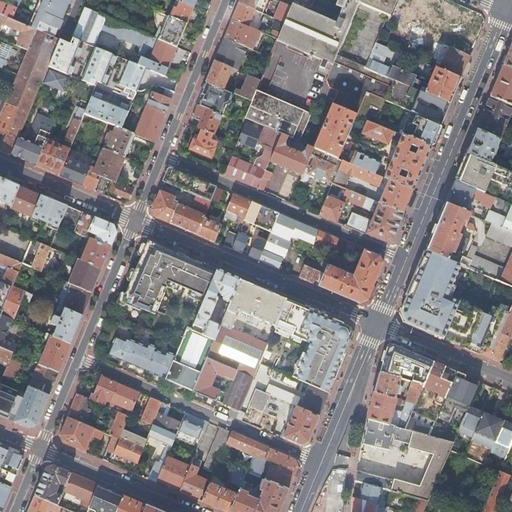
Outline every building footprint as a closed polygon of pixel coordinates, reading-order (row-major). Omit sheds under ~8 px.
[(0,1),(0,14),(13,20),(21,0),(10,0),(9,5),(0,1)] [(41,0),(29,27),(37,30),(54,37),(57,29),(59,29),(63,20),(61,20),(68,4),(70,5),(71,0),(41,0)] [(257,12),(284,23),(291,7),(275,0),(239,0),(239,3),(257,12)] [(338,92),(333,105),(356,115),(360,117),(364,119),(370,105),(381,110),(385,100),(386,101),(394,79),(365,67),(337,55),(360,0),(339,0),(337,6),(343,9),(336,24),(291,5),(291,7),(284,23),(277,39),(276,41),(310,55),(309,58),(312,59),(313,57),(321,61),(319,67),(325,69),(325,68),(331,70),(329,75),(327,79),(330,88),(338,92)] [(360,0),(337,55),(365,67),(369,58),(376,43),(380,33),(386,20),(389,21),(391,16),(398,0),(360,0)] [(191,16),(194,8),(177,1),(170,17),(187,24),(188,22),(191,16)] [(256,15),(257,12),(239,3),(233,17),(232,20),(248,27),(254,14),(256,15)] [(148,35),(125,25),(99,14),(85,8),(80,20),(75,32),(72,38),(92,47),(100,29),(143,47),(148,35)] [(159,28),(160,27),(164,28),(169,17),(155,11),(154,20),(158,27),(159,28)] [(23,33),(18,46),(21,47),(28,51),(37,30),(29,27),(13,20),(0,14),(0,28),(3,30),(5,25),(23,33)] [(183,35),(187,24),(170,17),(169,17),(164,28),(160,27),(159,28),(155,38),(177,47),(191,53),(194,46),(181,40),(183,35)] [(247,48),(269,58),(276,41),(277,39),(248,27),(232,20),(228,29),(224,38),(247,48)] [(393,23),(389,21),(386,20),(380,33),(388,36),(393,23)] [(18,75),(8,99),(0,118),(0,129),(3,131),(19,138),(40,87),(42,83),(49,67),(60,40),(54,37),(37,30),(28,51),(24,60),(18,75)] [(172,59),(177,47),(155,38),(148,35),(143,47),(139,56),(142,58),(139,65),(165,77),(172,59)] [(92,47),(72,38),(70,44),(60,40),(49,67),(74,77),(97,86),(134,101),(146,106),(166,114),(177,88),(179,82),(165,77),(139,65),(92,47)] [(238,71),(247,48),(224,38),(220,49),(215,61),(236,70),(238,71)] [(389,48),(376,43),(369,58),(365,67),(394,79),(450,103),(459,82),(460,79),(437,69),(436,68),(431,80),(429,79),(428,82),(430,83),(429,86),(415,80),(416,76),(392,66),(392,67),(382,63),(389,48)] [(511,44),(511,48),(503,66),(511,69),(511,44)] [(439,45),(434,56),(444,60),(448,48),(439,45)] [(9,51),(0,47),(0,58),(5,61),(9,51)] [(232,78),(236,70),(215,61),(213,64),(206,82),(224,89),(229,77),(232,78)] [(511,106),(511,69),(503,66),(501,72),(490,97),(511,106)] [(74,77),(49,67),(42,83),(67,93),(74,77)] [(317,70),(329,75),(331,70),(325,68),(325,69),(319,67),(317,70)] [(238,95),(251,101),(256,90),(260,80),(250,76),(243,93),(237,90),(235,94),(238,95)] [(450,103),(394,79),(386,101),(441,124),(449,107),(450,103)] [(203,98),(199,106),(220,115),(225,105),(229,103),(233,93),(224,89),(206,82),(201,94),(205,95),(205,97),(204,98),(203,97),(203,98)] [(122,129),(134,101),(97,86),(85,113),(85,114),(108,124),(117,127),(122,129)] [(288,136),(301,142),(312,115),(286,103),(284,106),(280,104),(281,101),(256,90),(251,101),(244,117),(248,119),(254,122),(260,124),(281,134),(288,136)] [(488,102),(477,130),(500,140),(511,110),(511,106),(490,97),(488,102)] [(333,105),(315,148),(338,158),(343,147),(352,126),(356,115),(333,105)] [(159,130),(166,114),(146,106),(134,134),(154,142),(159,130)] [(213,134),(214,135),(222,116),(220,115),(199,106),(195,115),(202,118),(201,120),(198,128),(202,130),(213,134)] [(63,146),(70,149),(85,114),(85,113),(75,108),(68,126),(71,127),(63,146)] [(26,141),(44,148),(47,139),(55,121),(38,114),(26,141)] [(400,130),(399,134),(432,148),(440,127),(410,114),(403,131),(400,130)] [(269,162),(281,134),(260,124),(258,130),(251,128),(254,122),(248,119),(245,125),(238,142),(255,149),(258,143),(262,145),(265,150),(263,153),(258,155),(253,166),(232,157),(224,174),(250,185),(256,188),(258,189),(266,170),(269,162)] [(378,120),(376,124),(395,133),(397,128),(378,120)] [(370,121),(368,121),(363,133),(388,144),(390,139),(399,143),(385,178),(414,191),(425,164),(432,148),(399,134),(398,133),(398,134),(395,133),(376,124),(375,124),(370,121)] [(130,145),(132,141),(134,134),(122,129),(117,127),(113,136),(109,134),(106,141),(107,141),(110,142),(107,150),(125,158),(130,145)] [(210,141),(213,134),(202,130),(198,141),(194,139),(190,149),(203,154),(212,158),(216,148),(215,148),(216,144),(210,141)] [(511,160),(511,145),(506,143),(500,140),(477,130),(472,141),(467,153),(491,164),(494,157),(498,146),(506,150),(503,156),(511,160)] [(0,151),(11,156),(19,139),(7,134),(1,148),(0,147),(0,151)] [(134,134),(132,141),(151,148),(154,142),(134,134)] [(281,134),(269,162),(286,169),(303,176),(314,148),(308,145),(305,151),(302,154),(299,153),(290,149),(286,147),(285,143),(288,136),(281,134)] [(44,148),(26,141),(19,138),(19,139),(11,156),(14,157),(36,166),(44,148)] [(70,149),(63,146),(47,139),(44,148),(36,166),(55,174),(59,176),(67,157),(70,149)] [(103,149),(98,147),(93,160),(99,163),(95,173),(99,174),(99,175),(103,177),(115,181),(122,165),(124,161),(126,161),(127,159),(125,158),(107,150),(103,149)] [(315,148),(314,148),(303,176),(301,180),(305,182),(308,181),(311,174),(319,178),(328,182),(329,185),(331,186),(333,183),(342,160),(338,158),(315,148)] [(350,163),(376,174),(380,162),(355,152),(350,163)] [(461,167),(455,181),(484,193),(490,179),(507,187),(511,175),(511,172),(508,171),(497,166),(491,164),(467,153),(461,167)] [(90,166),(67,157),(59,176),(78,184),(82,186),(90,166)] [(500,160),(494,157),(491,164),(497,166),(500,160)] [(99,163),(93,160),(90,166),(82,186),(91,190),(94,191),(99,180),(97,179),(99,175),(99,174),(95,173),(99,163)] [(407,208),(414,191),(385,178),(376,174),(350,163),(342,160),(333,183),(344,188),(350,174),(378,187),(381,181),(388,184),(385,189),(380,203),(404,214),(407,208)] [(497,166),(508,171),(510,164),(500,160),(497,166)] [(193,210),(179,204),(171,223),(189,231),(197,235),(204,218),(210,202),(216,187),(175,170),(170,171),(165,182),(198,196),(193,210)] [(272,174),(266,170),(258,189),(263,191),(268,180),(269,181),(272,174)] [(0,202),(11,207),(20,187),(2,179),(0,178),(0,202)] [(97,192),(103,195),(108,182),(102,179),(97,192)] [(130,199),(134,190),(115,181),(111,191),(121,196),(130,199)] [(381,181),(378,187),(385,189),(388,184),(381,181)] [(492,205),(495,198),(484,193),(455,181),(451,191),(446,204),(471,214),(473,215),(474,211),(468,209),(470,205),(471,206),(472,206),(473,205),(473,204),(472,203),(471,202),(472,198),(484,203),(483,205),(491,208),(492,205)] [(35,193),(20,187),(11,207),(11,209),(26,215),(25,219),(26,219),(25,221),(29,223),(30,220),(35,209),(41,195),(35,193)] [(221,189),(216,187),(210,202),(215,204),(221,189)] [(398,229),(404,214),(380,203),(346,189),(342,198),(347,199),(346,201),(375,213),(371,221),(352,213),(346,227),(386,243),(393,240),(398,229)] [(171,223),(179,204),(180,201),(176,200),(175,202),(173,202),(174,198),(161,192),(153,210),(157,218),(168,222),(171,223)] [(45,197),(41,195),(35,209),(30,220),(57,231),(59,227),(62,220),(68,207),(62,205),(45,197)] [(243,199),(234,195),(227,212),(238,216),(235,223),(241,225),(243,221),(244,219),(251,202),(243,199)] [(344,204),(327,197),(320,215),(328,219),(336,222),(344,204)] [(503,210),(506,203),(495,198),(492,205),(503,210)] [(265,208),(251,202),(244,219),(243,221),(271,233),(279,214),(265,208)] [(426,251),(449,261),(449,258),(448,258),(451,252),(454,254),(456,249),(464,252),(469,240),(458,235),(463,223),(466,225),(471,214),(446,204),(435,228),(426,251)] [(511,205),(506,218),(489,210),(485,220),(491,223),(511,231),(511,205)] [(59,227),(73,232),(81,212),(68,207),(62,220),(59,227)] [(94,218),(81,212),(73,232),(86,238),(94,218)] [(235,223),(238,216),(227,212),(224,218),(235,223)] [(294,221),(279,214),(271,233),(266,243),(259,261),(279,269),(293,237),(316,246),(317,243),(334,250),(338,239),(294,221)] [(113,226),(94,218),(86,238),(90,239),(110,248),(112,244),(117,233),(113,226)] [(204,218),(197,235),(210,240),(214,242),(221,225),(212,221),(204,218)] [(511,231),(491,223),(486,235),(511,246),(511,255),(506,270),(474,256),(477,248),(472,246),(466,258),(463,256),(459,265),(460,266),(473,270),(496,280),(511,286),(511,231)] [(477,232),(476,226),(469,223),(467,228),(477,232)] [(231,249),(237,235),(228,232),(226,238),(223,246),(231,249)] [(248,236),(239,232),(237,235),(231,249),(238,252),(242,254),(249,238),(248,236)] [(106,260),(110,248),(90,239),(81,261),(102,270),(106,260)] [(342,241),(338,239),(334,250),(342,253),(346,243),(342,241)] [(26,256),(23,264),(41,272),(49,254),(51,248),(50,248),(32,240),(29,247),(35,249),(31,259),(26,256)] [(259,261),(266,243),(258,240),(255,241),(249,257),(252,258),(259,261)] [(206,297),(217,270),(171,251),(156,245),(151,242),(150,245),(147,244),(147,245),(142,257),(136,271),(131,282),(129,288),(126,294),(124,300),(128,301),(126,305),(127,305),(141,311),(142,309),(156,315),(168,287),(170,282),(179,286),(191,291),(206,297)] [(142,257),(147,245),(143,244),(143,245),(142,245),(138,254),(139,254),(139,255),(142,257)] [(67,262),(70,256),(51,248),(49,254),(67,262)] [(353,276),(327,265),(319,286),(344,297),(360,304),(368,301),(383,264),(380,257),(364,250),(353,276)] [(449,261),(426,251),(424,258),(404,304),(401,312),(406,324),(423,331),(444,340),(445,336),(459,304),(460,303),(447,298),(460,266),(459,265),(449,261)] [(16,279),(23,264),(0,254),(0,265),(8,269),(3,283),(13,287),(16,279)] [(96,282),(102,270),(81,261),(78,260),(68,283),(92,293),(96,282)] [(307,260),(299,278),(302,279),(319,286),(327,265),(329,262),(323,260),(320,266),(307,260)] [(47,274),(62,281),(65,275),(49,269),(47,274)] [(131,282),(136,271),(133,269),(132,270),(128,279),(129,280),(128,281),(131,282)] [(206,297),(203,303),(194,325),(202,329),(203,333),(202,335),(215,340),(221,327),(217,325),(209,322),(218,300),(216,298),(217,295),(218,292),(221,293),(222,295),(224,296),(223,298),(224,300),(231,303),(240,280),(229,275),(217,270),(206,297)] [(26,283),(16,279),(13,287),(23,291),(26,283)] [(268,292),(240,280),(231,303),(230,305),(224,318),(221,327),(215,340),(207,359),(193,391),(190,398),(214,409),(217,402),(220,403),(224,393),(211,387),(217,374),(223,377),(224,376),(233,380),(223,404),(240,411),(259,364),(268,344),(232,329),(237,317),(236,315),(239,312),(275,327),(286,300),(268,292)] [(0,310),(3,312),(13,287),(3,283),(0,281),(0,310)] [(61,298),(58,306),(82,316),(89,300),(92,293),(68,283),(66,282),(60,298),(61,298)] [(170,282),(168,287),(177,291),(179,286),(170,282)] [(23,291),(13,287),(3,312),(2,315),(12,319),(16,321),(17,318),(15,317),(22,300),(30,304),(33,296),(23,291)] [(203,303),(206,297),(191,291),(189,296),(190,296),(189,297),(203,303)] [(124,300),(126,294),(123,293),(123,294),(122,293),(118,303),(119,303),(118,304),(125,307),(125,306),(126,306),(127,305),(126,305),(128,301),(124,300)] [(275,327),(274,329),(276,329),(290,335),(294,337),(302,340),(310,344),(305,355),(299,371),(298,373),(300,374),(297,380),(309,386),(326,393),(329,384),(332,379),(335,381),(351,341),(349,340),(352,334),(349,328),(343,326),(343,324),(340,322),(337,321),(286,300),(275,327)] [(224,318),(230,305),(226,303),(224,310),(223,310),(220,316),(221,317),(224,318)] [(459,304),(445,336),(452,339),(453,337),(461,341),(460,342),(480,351),(491,356),(501,334),(509,313),(499,309),(495,316),(489,314),(488,316),(459,304)] [(57,327),(53,337),(71,344),(76,331),(82,316),(58,306),(56,310),(60,312),(61,311),(63,312),(61,319),(55,317),(53,317),(51,323),(52,325),(57,327)] [(501,334),(511,339),(511,308),(509,313),(501,334)] [(12,319),(2,315),(0,319),(0,347),(13,353),(14,350),(2,345),(12,319)] [(207,359),(215,340),(202,335),(192,331),(187,329),(176,355),(166,378),(165,380),(179,385),(193,391),(207,359)] [(290,335),(276,329),(274,333),(288,339),(290,335)] [(490,359),(500,363),(501,361),(505,351),(507,346),(509,341),(511,341),(511,339),(501,334),(491,356),(490,359)] [(53,337),(51,336),(42,358),(38,356),(35,363),(36,363),(59,373),(62,365),(71,344),(53,337)] [(158,377),(165,380),(166,378),(176,355),(167,351),(166,354),(157,351),(158,347),(149,344),(148,347),(127,338),(126,340),(116,336),(108,355),(123,362),(139,369),(158,377)] [(381,369),(380,373),(400,378),(402,371),(414,375),(412,381),(423,385),(433,362),(407,350),(394,345),(390,347),(387,348),(381,369)] [(13,353),(0,347),(0,361),(8,364),(10,360),(13,353)] [(302,354),(295,369),(299,371),(305,355),(302,354)] [(20,364),(10,360),(8,364),(3,376),(14,381),(20,364)] [(433,362),(423,385),(422,387),(437,394),(434,401),(442,405),(456,372),(454,371),(433,362)] [(54,385),(59,373),(36,363),(34,366),(37,367),(28,387),(49,396),(54,385)] [(465,375),(456,372),(442,405),(438,416),(449,420),(457,402),(459,403),(468,407),(479,381),(465,375)] [(376,387),(375,393),(395,398),(396,394),(400,395),(402,387),(398,386),(400,378),(380,373),(376,387)] [(95,394),(92,393),(90,399),(91,400),(109,407),(118,384),(102,377),(95,394)] [(406,402),(415,404),(422,387),(423,385),(412,381),(406,402)] [(0,415),(7,419),(9,415),(11,416),(15,418),(23,398),(17,396),(19,392),(0,384),(0,415)] [(118,384),(109,407),(113,409),(115,404),(118,406),(117,408),(120,409),(120,407),(128,410),(126,415),(130,416),(132,411),(139,393),(129,388),(118,384)] [(270,396),(296,407),(300,398),(270,386),(267,394),(270,396)] [(326,393),(309,386),(300,408),(319,417),(327,399),(329,394),(326,393)] [(49,396),(28,387),(23,398),(15,418),(13,422),(30,429),(37,425),(43,412),(49,396)] [(90,399),(92,393),(93,392),(80,387),(77,394),(90,399)] [(256,390),(243,421),(256,426),(270,432),(274,424),(263,418),(263,413),(270,396),(267,394),(256,390)] [(372,406),(368,420),(388,425),(391,414),(394,415),(395,412),(392,412),(394,404),(400,406),(401,404),(405,405),(398,428),(404,429),(412,412),(415,404),(406,402),(395,398),(375,393),(372,406)] [(85,414),(91,400),(90,399),(77,394),(73,405),(68,418),(81,423),(84,416),(86,417),(87,415),(85,414)] [(162,403),(152,398),(147,408),(142,421),(153,426),(162,403)] [(169,405),(162,403),(153,426),(176,436),(178,431),(181,424),(164,417),(169,405)] [(459,403),(457,409),(466,412),(468,407),(459,403)] [(312,434),(319,417),(300,408),(296,407),(286,430),(284,429),(280,437),(301,445),(309,443),(312,434)] [(475,410),(468,407),(466,412),(458,431),(472,437),(483,413),(475,410)] [(126,415),(120,412),(110,436),(112,436),(120,440),(124,430),(130,416),(126,415)] [(183,420),(203,429),(206,430),(209,422),(189,414),(186,412),(183,419),(183,420)] [(355,481),(382,489),(419,499),(428,501),(453,443),(429,436),(435,422),(412,412),(404,429),(398,428),(388,425),(368,420),(362,444),(377,447),(390,450),(392,439),(409,444),(408,447),(434,454),(420,487),(394,479),(393,481),(357,471),(355,481)] [(494,416),(483,412),(483,413),(472,437),(471,441),(492,450),(504,422),(504,421),(494,416)] [(93,436),(95,429),(81,423),(68,418),(60,436),(64,443),(73,447),(86,453),(93,436)] [(199,440),(203,429),(183,420),(181,424),(178,431),(199,440)] [(511,425),(510,425),(504,422),(492,450),(491,453),(505,459),(511,442),(511,425)] [(176,436),(153,426),(149,436),(158,440),(168,444),(160,463),(157,462),(149,479),(157,483),(158,480),(167,457),(171,447),(176,436)] [(215,472),(218,463),(220,460),(227,443),(231,432),(221,427),(204,467),(215,472)] [(95,429),(93,436),(101,439),(104,433),(95,429)] [(147,440),(124,430),(120,440),(114,452),(114,453),(130,460),(138,463),(147,440)] [(199,440),(178,431),(176,436),(197,445),(199,440)] [(265,460),(270,448),(266,447),(236,434),(231,432),(227,443),(265,460)] [(114,452),(120,440),(112,436),(107,449),(114,452)] [(0,469),(0,470),(0,478),(13,484),(23,461),(20,460),(21,457),(20,456),(18,456),(20,451),(0,442),(0,469)] [(265,460),(227,443),(220,460),(233,466),(247,472),(257,476),(265,480),(272,463),(265,460)] [(296,459),(270,448),(265,460),(272,463),(265,480),(289,490),(294,478),(299,466),(296,459)] [(190,467),(167,457),(158,480),(169,485),(181,490),(190,467)] [(203,462),(194,458),(190,467),(181,490),(180,492),(190,497),(200,501),(208,481),(197,475),(203,462)] [(41,481),(35,497),(58,506),(62,496),(56,494),(61,484),(66,486),(71,474),(53,466),(46,469),(41,481)] [(247,472),(233,466),(226,481),(241,487),(244,480),(247,472)] [(511,476),(499,471),(481,511),(494,511),(509,479),(511,480),(511,476)] [(257,476),(247,472),(244,480),(248,481),(254,484),(257,476)] [(78,476),(71,474),(66,486),(64,492),(83,501),(81,506),(89,510),(91,507),(99,485),(83,479),(78,476)] [(7,497),(13,484),(0,478),(0,511),(1,511),(7,497)] [(244,491),(240,490),(238,495),(230,511),(279,511),(281,509),(289,490),(265,480),(261,490),(263,491),(260,500),(249,496),(250,494),(244,491)] [(248,481),(244,480),(241,487),(240,490),(244,491),(248,481)] [(359,494),(358,500),(375,505),(378,505),(382,489),(355,481),(354,487),(361,489),(359,494)] [(230,511),(238,495),(210,483),(203,502),(216,508),(225,511),(230,511)] [(99,485),(91,507),(89,510),(94,511),(99,511),(100,511),(101,511),(117,511),(123,498),(122,498),(112,494),(108,492),(107,492),(108,489),(99,485)] [(136,501),(124,496),(123,498),(117,511),(144,511),(147,506),(136,501)] [(58,506),(35,497),(30,509),(28,511),(50,511),(51,511),(53,511),(59,511),(61,507),(58,506)] [(373,511),(375,505),(358,500),(353,499),(352,504),(351,511),(373,511)] [(423,511),(428,501),(419,499),(415,511),(423,511)]
